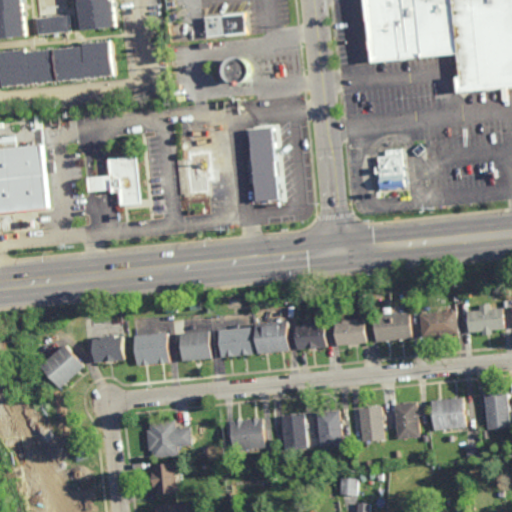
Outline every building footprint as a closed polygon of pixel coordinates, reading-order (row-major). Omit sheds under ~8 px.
[(30,0),(31,1),(29,2),(30,9),(32,8),(32,14),(30,14),(32,34),(0,37),(0,0),(30,0)] [(117,0),(118,5),(116,5),(118,25),(80,28),(77,0),(117,0)] [(511,0),(511,88),(456,93),(454,75),(458,75),(456,53),(401,58),(401,60),(369,63),(366,39),(369,39),(365,0),(511,0)] [(65,13),(69,12),(71,29),(72,29),(72,32),(68,33),(68,30),(60,31),(61,35),(57,35),(57,32),(49,33),(49,35),(45,35),(45,32),(43,32),(41,16),(43,15),(43,14),(49,13),(50,14),(60,13),(60,12),(64,11),(65,13)] [(248,34),(243,34),(241,33),(233,34),(230,35),(226,35),(225,35),(205,36),(204,15),(222,14),(222,13),(246,11),(246,15),(245,19),(246,24),(248,30),(248,34)] [(116,74),(96,77),(96,78),(91,79),(91,77),(83,78),(83,80),(76,80),(76,78),(46,82),(46,84),(41,84),(41,82),(33,83),(33,85),(28,86),(28,84),(9,86),(5,49),(32,47),(32,50),(38,49),(38,47),(43,46),(43,48),(73,45),(73,43),(78,42),(78,45),(83,44),(82,41),(113,38),(116,74)] [(250,61),(252,64),(253,65),(254,68),(254,73),(254,76),(251,80),(248,83),(245,84),(243,85),(240,85),(236,84),(234,83),(232,81),(229,79),(228,77),(227,74),(227,71),(227,68),(228,65),(229,63),(232,60),(234,59),(238,57),(242,57),(244,57),(247,58),(250,61)] [(277,169),(281,168),(282,180),(278,180),(280,193),(283,192),(284,201),(257,204),(257,201),(256,201),(253,172),(249,173),(248,165),(256,164),(256,161),(255,161),(253,145),(258,144),(256,128),(273,126),(277,169)] [(188,149),(202,148),(202,149),(210,149),(212,172),(214,172),(215,180),(210,181),(211,194),(205,194),(205,196),(192,197),(192,196),(186,197),(180,142),(187,142),(188,149)] [(3,213),(0,186),(0,149),(47,145),(53,208),(3,213)] [(401,154),(402,153),(404,175),(406,175),(406,184),(404,184),(405,186),(398,187),(398,188),(389,189),(389,188),(381,189),(381,186),(379,186),(378,179),(380,178),(380,173),(375,174),(375,167),(379,166),(378,156),(385,155),(385,150),(400,148),(401,154)] [(140,203),(121,205),(119,193),(111,193),(111,189),(88,191),(86,177),(109,175),(108,158),(136,155),(140,203)] [(491,309),(504,307),(506,329),(493,330),(493,334),(482,335),(482,331),(469,332),(467,311),(480,310),(480,305),(491,303),(491,309)] [(445,338),(437,339),(437,335),(423,337),(420,314),(457,309),(460,333),(445,335),(445,338)] [(377,341),(375,314),(410,311),(413,338),(377,341)] [(368,341),(338,345),(336,321),(365,319),(368,341)] [(259,353),(256,323),(288,320),(291,350),(259,353)] [(318,324),(326,323),(328,347),(298,349),(296,325),(303,325),(303,323),(318,322),(318,324)] [(223,357),(220,330),(251,327),(254,354),(223,357)] [(183,361),(180,334),(210,331),(213,358),(183,361)] [(136,365),(134,334),(167,332),(169,363),(136,365)] [(116,338),(123,338),(125,359),(95,362),(93,339),(100,339),(100,337),(116,335),(116,338)] [(63,389),(43,366),(67,344),(88,367),(71,381),(71,382),(63,389)] [(484,440),(482,431),(489,430),(486,396),(509,393),(511,428),(489,431),(490,439),(484,440)] [(435,432),(432,401),(464,398),(468,427),(467,428),(435,432)] [(400,440),(396,405),(418,403),(422,437),(400,440)] [(364,443),(360,409),(383,406),(387,441),(364,443)] [(321,447),(318,413),(340,410),(344,445),(321,447)] [(287,452),(283,417),(305,414),(310,450),(287,452)] [(235,452),(232,422),(264,419),(267,449),(235,452)] [(177,429),(191,427),(193,446),(179,447),(180,456),(153,459),(153,450),(149,451),(148,430),(150,430),(149,422),(176,420),(177,429)] [(468,460),(466,445),(480,443),(482,459),(468,460)] [(178,491),(156,493),(156,487),(154,487),(152,475),(153,472),(155,472),(154,465),(164,466),(175,464),(178,491)] [(359,493),(342,492),(342,478),(360,479),(359,493)] [(372,511),(354,511),(355,510),(359,511),(359,500),(366,499),(373,500),(372,511)] [(157,511),(156,504),(187,502),(188,511),(157,511)] [(425,511),(417,511),(417,503),(425,503),(425,511)] [(457,511),(457,503),(465,503),(465,511),(457,511)]
